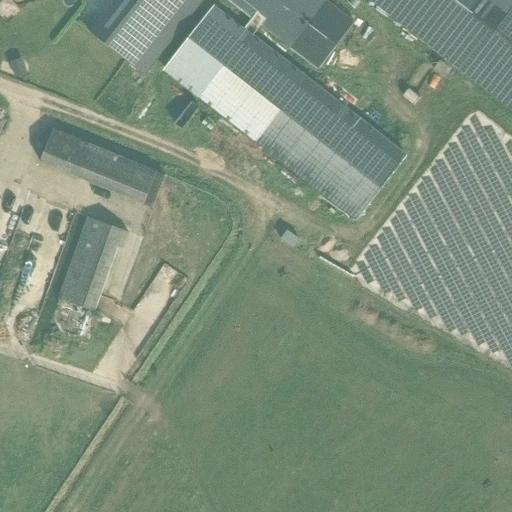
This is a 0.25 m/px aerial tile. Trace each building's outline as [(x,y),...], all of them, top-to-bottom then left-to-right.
[(143,75),(202,0),(115,0),(90,34),(143,75)] [(228,0),(252,19),(244,29),(251,35),(260,25),(317,69),(353,24),(323,0),(228,0)] [(511,0),(366,0),(464,77),(511,113),(511,0)] [(306,78),(251,35),(244,29),(214,6),(163,72),(198,99),(352,220),(403,154),(348,111),(306,78)] [(26,77),(21,62),(8,67),(14,82),(26,77)] [(156,173),(52,131),(39,162),(143,205),(156,173)] [(88,218),(59,300),(95,313),(118,247),(123,249),(129,233),(88,218)]
